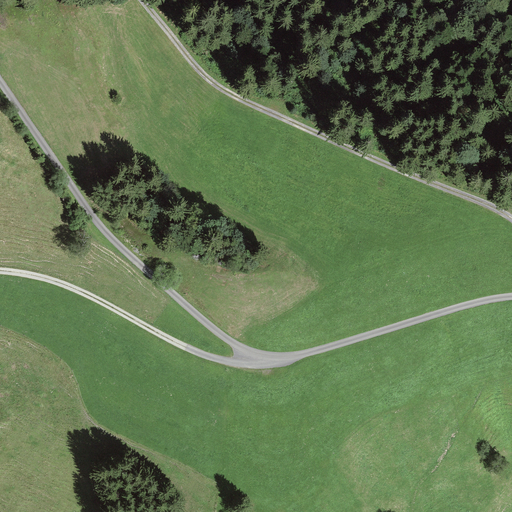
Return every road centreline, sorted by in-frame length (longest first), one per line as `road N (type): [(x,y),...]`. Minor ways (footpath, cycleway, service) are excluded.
road 1 (track): [(511,220),(225,91),(143,0)]
road 2 (track): [(0,78),(91,215),(231,342)]
road 3 (track): [(0,270),(64,284),(199,353),(247,362),(272,357)]
road 4 (track): [(511,296),(272,357)]
